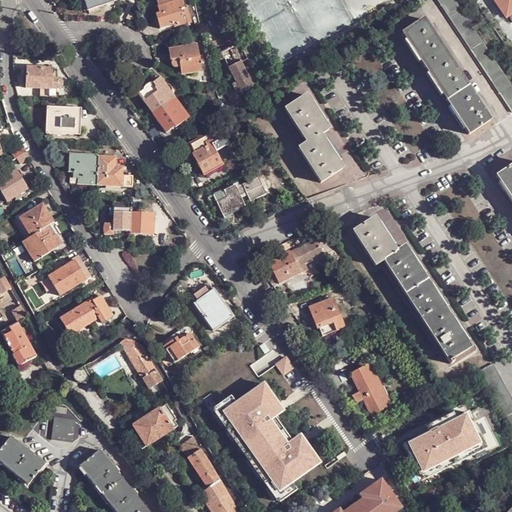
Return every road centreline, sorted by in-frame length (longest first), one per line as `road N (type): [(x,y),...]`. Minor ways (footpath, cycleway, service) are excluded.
road 1 (residential): [(5,0),(16,120),(129,302),(146,306),(204,234)]
road 2 (residential): [(0,260),(58,369),(121,337),(138,337),(230,490),(256,511)]
road 3 (residential): [(32,0),(204,234)]
road 4 (residential): [(160,511),(103,440),(90,438),(65,459),(60,511)]
